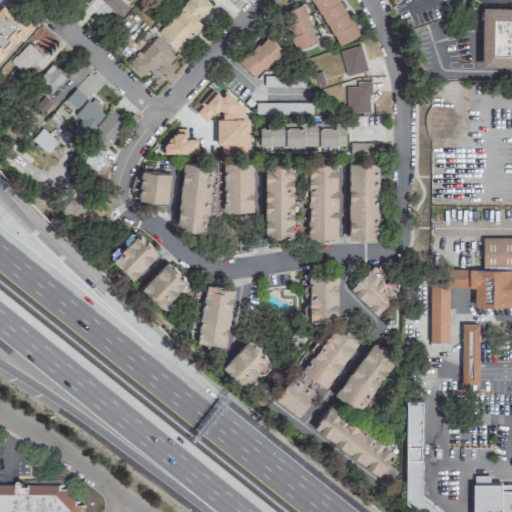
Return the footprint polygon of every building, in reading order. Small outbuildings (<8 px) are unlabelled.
[(128,7),(120,0),(100,0),(119,16),(128,7)] [(178,52),(202,25),(196,19),(210,4),(206,0),(185,0),(156,32),(178,52)] [(312,0),(336,45),(356,35),(338,0),(312,0)] [(279,13),(295,49),(317,39),(300,3),(279,13)] [(511,63),(511,5),(482,6),(482,64),(511,63)] [(255,77),(281,48),(265,34),(239,63),(255,77)] [(157,62),(163,67),(175,55),(154,36),(128,64),(143,77),(157,62)] [(41,55),(27,42),(9,61),(23,74),(41,55)] [(346,75),(366,69),(359,44),(339,50),(346,75)] [(50,93),(65,77),(50,64),(36,80),(50,93)] [(264,86),(304,87),(305,76),(264,75),(264,86)] [(346,112),(370,111),(369,81),(356,81),(356,86),(346,86),(346,112)] [(89,101),(75,88),(65,98),(76,109),(71,115),(87,130),(104,112),(91,99),(89,101)] [(248,151),(248,118),(243,118),(242,103),(228,103),(228,91),(201,92),(201,115),(216,115),(217,144),(220,143),(220,152),(248,151)] [(125,121),(112,109),(95,127),(109,139),(125,121)] [(256,122),(256,146),(344,146),(344,123),(256,122)] [(57,140),(41,127),(31,139),(46,153),(57,140)] [(162,153),(196,154),(196,138),(185,138),(185,128),(173,128),(173,141),(163,141),(162,153)] [(95,137),(94,147),(86,146),(82,167),(100,170),(105,138),(95,137)] [(382,153),(382,142),(349,143),(349,154),(382,153)] [(252,160),(218,161),(219,210),(252,210),(252,160)] [(210,163),(180,161),(177,229),(207,230),(210,163)] [(347,161),(348,238),(378,238),(377,161),(347,161)] [(337,236),(335,162),(306,162),(308,237),(337,236)] [(293,164),(264,163),(263,235),(291,235),(293,164)] [(166,202),(170,172),(140,168),(136,197),(166,202)] [(157,252),(135,231),(109,258),(131,279),(157,252)] [(511,304),(511,236),(482,236),(481,268),(442,268),(442,277),(429,277),(429,341),(448,342),(448,286),(473,286),(473,305),(511,304)] [(161,307),(187,279),(165,260),(140,288),(161,307)] [(349,286),(375,313),(395,293),(370,266),(349,286)] [(336,273),(306,274),(307,319),(337,318),(336,273)] [(233,287),(204,283),(196,341),(224,345),(233,287)] [(478,323),(461,322),(461,383),(477,383),(478,323)] [(324,386),(357,341),(333,323),(300,368),(324,386)] [(268,358),(247,338),(221,365),(242,385),(268,358)] [(395,357),(372,340),(334,393),(358,410),(395,357)] [(297,415),(315,391),(292,372),(273,396),(297,415)] [(511,511),(511,488),(500,488),(500,482),(472,481),(471,511),(443,511),(420,494),(421,400),(405,400),(404,503),(415,511),(511,511)] [(396,447),(326,405),(311,429),(381,472),(396,447)] [(0,511),(0,485),(62,485),(84,508),(83,511),(0,511)]
